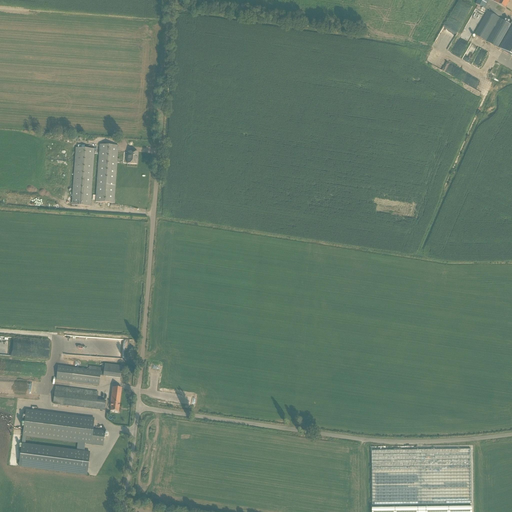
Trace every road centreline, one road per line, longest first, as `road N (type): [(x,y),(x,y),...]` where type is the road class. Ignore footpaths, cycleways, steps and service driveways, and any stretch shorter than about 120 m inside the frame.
road 1 (unclassified): [(121,511),(140,408),(379,443),(511,435)]
road 2 (track): [(140,408),(172,0)]
